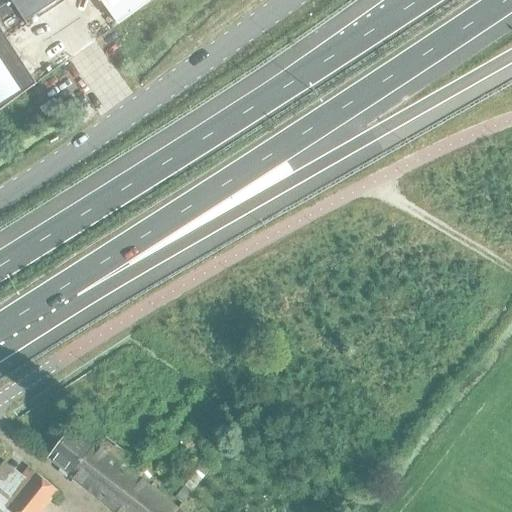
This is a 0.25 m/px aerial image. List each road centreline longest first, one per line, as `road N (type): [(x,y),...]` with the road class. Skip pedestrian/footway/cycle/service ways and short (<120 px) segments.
road 1 (motorway): [(68,284),(508,0)]
road 2 (motorway): [(68,284),(297,178),(511,57)]
road 3 (motorway): [(417,0),(0,265)]
road 4 (tertiary): [(0,196),(289,0)]
road 5 (unclassified): [(0,403),(144,313)]
